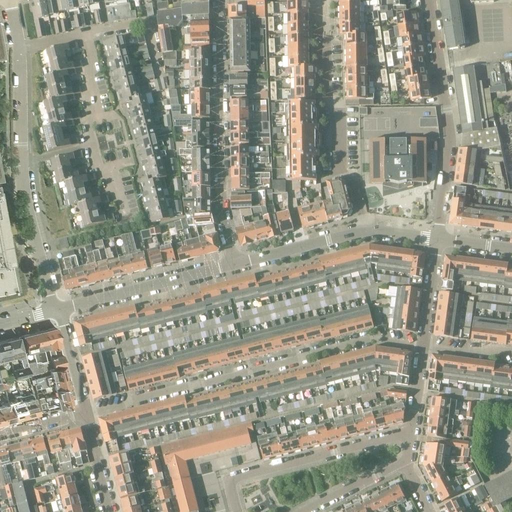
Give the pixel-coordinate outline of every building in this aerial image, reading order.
[(45,0),(35,2),(36,7),(32,8),(38,38),(46,37),(42,19),(49,18),(45,0)] [(44,0),(45,0),(49,18),(49,17),(59,15),(55,0),(44,0)] [(55,0),(59,15),(59,13),(68,11),(66,0),(55,0)] [(66,0),(68,11),(79,9),(76,0),(66,0)] [(76,0),(79,9),(89,7),(87,0),(76,0)] [(130,12),(128,0),(104,0),(108,23),(131,19),(130,12)] [(464,48),(457,0),(440,0),(447,51),(464,48)] [(288,3),(288,14),(308,14),(308,2),(288,3)] [(360,13),(360,2),(352,2),(340,2),(340,13),(360,13)] [(183,21),(191,22),(209,22),(208,4),(199,5),(182,6),(181,6),(181,9),(182,15),(183,21)] [(245,6),(228,6),(228,19),(248,19),(248,14),(246,14),(245,6)] [(256,19),(261,19),(265,19),(266,19),(265,6),(256,6),(256,19)] [(178,28),(183,21),(182,15),(181,9),(174,10),(157,13),(157,17),(158,25),(158,27),(169,27),(169,29),(178,28)] [(97,25),(103,23),(101,11),(94,12),(97,25)] [(340,13),(340,24),(360,24),(360,13),(340,13)] [(396,15),(398,26),(418,24),(416,13),(396,15)] [(86,14),(80,15),(82,28),(88,26),(86,14)] [(288,14),(288,25),(308,24),(308,14),(288,14)] [(82,28),(80,15),(74,16),(76,29),(82,28)] [(249,19),(248,19),(228,19),(229,19),(229,30),(249,30),(249,19)] [(66,20),(60,21),(62,34),(68,32),(66,20)] [(62,34),(60,21),(54,22),(56,35),(62,34)] [(187,29),(187,34),(209,34),(209,22),(191,22),(191,30),(187,29)] [(288,25),(288,35),(308,35),(308,24),(288,25)] [(340,35),(346,35),(360,35),(360,34),(365,34),(365,24),(360,24),(340,24),(340,35)] [(400,37),(402,37),(419,34),(418,24),(398,26),(400,37)] [(162,52),(162,54),(176,52),(176,51),(173,52),(169,29),(169,27),(158,27),(162,52)] [(249,30),(229,30),(230,41),(249,40),(249,30)] [(209,47),(209,34),(187,34),(187,35),(191,35),(191,47),(209,47)] [(346,35),(346,45),(366,45),(366,34),(365,34),(360,34),(360,35),(346,35)] [(402,37),(403,47),(423,45),(421,34),(419,34),(402,37)] [(308,46),(308,35),(288,35),(288,46),(308,46)] [(126,47),(123,37),(104,42),(105,46),(106,46),(108,52),(126,47)] [(249,40),(230,41),(230,51),(249,51),(249,40)] [(46,50),(49,63),(66,58),(65,52),(78,49),(76,43),(46,50)] [(366,56),(366,45),(346,45),(346,56),(366,56)] [(403,47),(405,58),(422,56),(424,56),(423,45),(403,47)] [(137,55),(148,52),(146,46),(135,49),(137,55)] [(308,46),(288,46),(288,57),(308,57),(308,46)] [(128,57),(126,47),(108,52),(109,58),(108,58),(109,62),(111,62),(110,62),(128,57)] [(190,50),(190,60),(209,60),(209,50),(190,50)] [(249,51),(230,51),(230,62),(250,61),(249,51)] [(148,52),(137,55),(138,61),(149,58),(148,52)] [(366,56),(346,56),(346,67),(366,67),(366,56)] [(403,58),(404,69),(424,66),(422,56),(405,58),(403,58)] [(110,62),(111,62),(112,68),(110,68),(111,72),(113,72),(131,67),(128,57),(110,62)] [(308,57),(288,57),(288,68),(294,68),(308,68),(308,67),(308,57)] [(49,63),(52,74),(75,69),(83,67),(81,61),(68,64),(66,58),(49,63)] [(209,70),(209,60),(190,60),(185,60),(185,65),(190,65),(190,70),(209,70)] [(250,61),(230,62),(230,72),(250,72),(250,61)] [(140,69),(142,75),(153,72),(151,66),(140,69)] [(424,66),(404,69),(406,80),(408,80),(425,77),(424,66)] [(116,82),(134,77),(131,67),(113,72),(115,78),(113,78),(114,82),(116,82)] [(294,68),(295,79),(315,78),(314,67),(308,67),(308,68),(294,68)] [(373,67),(366,67),(346,67),(347,78),(367,78),(366,72),(373,72),(373,67)] [(462,134),(460,149),(476,151),(482,150),(500,146),(496,127),(488,129),(487,117),(488,117),(489,122),(493,121),(489,89),(483,90),(481,81),(475,82),(473,67),(453,70),(462,134)] [(77,74),(75,69),(52,74),(45,76),(48,88),(65,84),(63,78),(77,74)] [(168,74),(168,80),(173,80),(173,70),(165,70),(166,74),(168,74)] [(190,80),(209,80),(209,70),(190,70),(190,80)] [(143,81),(154,78),(153,72),(142,75),(143,81)] [(246,75),(230,76),(230,86),(253,86),(268,86),(268,80),(246,80),(246,75)] [(408,80),(409,90),(429,87),(427,76),(425,77),(408,80)] [(118,91),(136,87),(134,77),(116,82),(117,87),(115,88),(116,92),(118,92),(118,91)] [(166,78),(159,80),(162,91),(168,89),(168,86),(166,78)] [(295,79),(295,89),(315,89),(315,78),(295,79)] [(367,78),(347,78),(347,89),(367,88),(367,82),(373,82),(373,78),(367,78)] [(157,92),(162,91),(159,80),(154,81),(157,92)] [(190,90),(209,90),(210,90),(209,80),(190,80),(190,90)] [(66,90),(65,84),(48,88),(51,100),(74,95),(82,93),(80,87),(66,90)] [(499,86),(497,86),(492,87),(489,87),(490,93),(500,91),(500,93),(506,93),(506,92),(505,85),(499,86)] [(253,86),(230,86),(231,97),(247,97),(246,90),(253,90),(253,86)] [(124,100),(138,96),(136,87),(118,91),(118,92),(122,105),(125,104),(124,100)] [(429,87),(409,90),(411,101),(431,98),(429,87)] [(367,95),(367,88),(347,89),(347,100),(359,100),(359,106),(373,105),(373,95),(367,95)] [(315,89),(295,89),(295,100),(315,100),(315,89)] [(170,105),(172,105),(176,105),(179,105),(176,90),(174,90),(168,90),(170,100),(170,105)] [(190,105),(209,105),(209,90),(190,90),(190,105)] [(151,93),(138,96),(124,100),(125,104),(128,103),(130,109),(154,104),(151,93)] [(76,100),(74,95),(51,100),(44,102),(47,114),(64,110),(62,104),(76,100)] [(248,101),(231,101),(231,112),(253,112),(253,106),(248,106),(248,101)] [(315,127),(315,103),(286,104),(287,181),(316,180),(316,157),(319,157),(319,148),(321,148),(321,149),(322,149),(321,135),(318,135),(318,127),(315,127)] [(154,104),(130,109),(132,116),(130,116),(131,120),(133,120),(133,119),(150,115),(149,110),(153,109),(152,104),(154,104)] [(191,118),(209,118),(209,105),(190,105),(191,115),(180,115),(180,112),(171,112),(173,120),(191,120),(191,118)] [(66,116),(64,110),(47,114),(50,126),(73,120),(80,118),(79,113),(66,116)] [(253,112),(231,112),(231,123),(248,123),(248,116),(253,116),(253,112)] [(153,125),(150,115),(133,119),(133,120),(134,125),(132,126),(133,130),(135,130),(135,129),(153,125)] [(75,126),(73,120),(50,126),(43,128),(46,140),(63,135),(61,129),(75,126)] [(191,125),(191,135),(209,134),(209,122),(191,122),(191,120),(173,120),(173,127),(181,127),(181,125),(191,125)] [(248,123),(231,123),(231,133),(253,133),(253,127),(248,127),(248,123)] [(136,140),(156,135),(153,125),(135,129),(135,130),(137,135),(135,136),(136,140)] [(257,133),(253,133),(231,133),(231,144),(249,144),(249,138),(257,138),(257,133)] [(209,148),(209,134),(191,135),(191,136),(186,136),(186,142),(176,143),(176,150),(180,150),(191,150),(191,149),(209,148)] [(79,144),(78,138),(64,142),(63,135),(46,140),(49,152),(79,144)] [(156,137),(136,142),(138,147),(139,146),(141,152),(159,148),(164,146),(162,142),(158,143),(156,137)] [(385,142),(385,140),(370,140),(371,185),(384,184),(384,196),(413,188),(413,184),(427,184),(426,139),(411,140),(411,142),(406,142),(406,140),(390,140),(390,142),(385,142)] [(142,156),(143,162),(166,156),(165,152),(160,153),(159,148),(141,152),(139,152),(140,156),(142,156)] [(248,148),(231,148),(231,159),(268,158),(268,153),(248,153),(248,148)] [(459,149),(458,157),(480,160),(482,150),(476,151),(460,149),(459,149)] [(191,161),(209,161),(209,150),(191,150),(180,150),(180,155),(191,155),(191,161)] [(51,160),(54,172),(71,168),(69,161),(83,158),(81,152),(51,160)] [(164,167),(161,158),(166,157),(166,156),(143,162),(142,162),(143,166),(144,166),(146,172),(164,167)] [(458,157),(457,166),(479,169),(480,160),(458,157)] [(268,158),(231,159),(232,169),(249,169),(252,169),(252,163),(269,163),(268,158)] [(182,172),(210,172),(209,161),(191,161),(191,166),(181,166),(182,172)] [(457,166),(456,174),(478,177),(479,169),(457,166)] [(145,183),(163,178),(166,178),(164,167),(146,172),(147,178),(144,179),(145,183)] [(72,174),(71,168),(54,172),(57,184),(65,182),(87,176),(86,170),(72,174)] [(249,169),(232,169),(232,180),(269,180),(269,174),(249,174),(249,169)] [(95,174),(87,176),(65,182),(68,194),(84,190),(83,183),(96,180),(95,174)] [(210,187),(210,174),(191,174),(192,185),(190,185),(190,183),(188,182),(183,182),(183,187),(210,187)] [(477,186),(478,177),(456,174),(455,183),(477,186)] [(145,183),(144,179),(141,180),(144,193),(144,194),(162,189),(166,188),(163,178),(145,183)] [(327,203),(323,203),(328,222),(334,220),(336,222),(341,220),(342,218),(343,218),(342,217),(348,216),(351,210),(349,201),(350,200),(347,188),(346,188),(344,182),(339,179),(326,183),(328,189),(324,190),(327,203)] [(269,180),(232,180),(232,190),(249,190),(249,185),(269,185),(269,180)] [(489,183),(489,187),(497,188),(504,189),(503,183),(503,181),(498,180),(497,184),(489,183)] [(192,190),(192,200),(210,200),(210,187),(183,187),(184,193),(189,193),(190,191),(190,190),(192,190)] [(466,189),(454,187),(450,216),(451,216),(450,224),(461,225),(461,226),(466,189)] [(145,197),(147,203),(165,199),(162,189),(144,194),(144,193),(142,194),(143,198),(145,197)] [(466,189),(461,226),(469,227),(472,209),(468,209),(470,189),(466,189)] [(68,194),(71,206),(78,204),(101,198),(99,192),(86,196),(84,190),(68,194)] [(231,192),(231,198),(231,209),(253,208),(260,207),(266,207),(265,199),(251,199),(251,197),(245,197),(244,192),(231,192)] [(108,196),(101,198),(78,204),(81,216),(98,212),(96,205),(109,202),(108,196)] [(148,207),(149,213),(167,209),(165,199),(147,203),(145,204),(146,208),(148,207)] [(210,215),(210,200),(192,200),(183,200),(184,207),(192,207),(192,215),(210,215)] [(322,202),(310,205),(315,225),(328,222),(323,203),(322,202)] [(478,228),(481,205),(473,204),(472,209),(469,227),(478,228)] [(310,205),(297,208),(302,228),(315,225),(310,205)] [(481,205),(478,228),(486,229),(489,206),(481,205)] [(495,231),(498,207),(489,206),(486,229),(495,231)] [(506,209),(498,207),(495,231),(503,232),(506,209)] [(149,220),(150,224),(170,219),(167,209),(149,213),(151,219),(149,220)] [(511,233),(511,229),(511,209),(506,209),(503,232),(511,233)] [(250,210),(232,211),(240,247),(251,244),(259,241),(254,223),(245,225),(243,217),(252,215),(250,210)] [(294,231),(288,210),(276,214),(281,234),(294,231)] [(81,216),(84,228),(114,220),(113,214),(99,218),(98,212),(81,216)] [(263,217),(264,220),(268,239),(279,236),(274,214),(263,217)] [(185,215),(186,220),(188,228),(191,227),(190,226),(194,225),(214,224),(211,215),(210,215),(192,215),(185,215)] [(252,218),(254,223),(259,241),(268,239),(264,220),(260,221),(259,217),(252,218)] [(180,262),(190,259),(184,235),(183,229),(181,221),(168,225),(169,228),(176,226),(177,231),(181,244),(175,245),(180,262)] [(154,229),(141,232),(142,240),(151,238),(151,236),(156,235),(154,229)] [(0,293),(17,290),(17,289),(11,258),(5,259),(2,260),(1,255),(6,255),(3,241),(2,241),(0,230),(0,293)] [(190,259),(203,256),(199,239),(193,240),(191,233),(184,235),(190,259)] [(131,234),(126,235),(135,273),(148,269),(143,252),(136,253),(131,234)] [(219,252),(220,250),(216,234),(199,239),(203,256),(219,252)] [(123,276),(135,273),(126,235),(122,236),(127,256),(119,258),(123,276)] [(68,247),(67,240),(67,239),(60,241),(59,241),(61,248),(61,249),(68,247)] [(159,248),(164,265),(176,262),(171,243),(166,244),(167,246),(159,248)] [(88,285),(100,282),(92,251),(90,245),(86,247),(91,265),(84,267),(88,285)] [(370,262),(377,264),(380,247),(369,246),(361,248),(367,269),(370,284),(375,283),(370,262)] [(389,249),(380,247),(377,264),(377,269),(386,270),(389,249)] [(104,249),(107,261),(112,279),(123,276),(119,258),(114,259),(112,252),(110,252),(109,248),(104,249)] [(147,251),(152,268),(164,265),(159,248),(147,251)] [(358,272),(367,269),(361,248),(352,250),(358,272)] [(386,270),(394,271),(397,250),(389,249),(386,270)] [(77,287),(88,285),(84,267),(79,268),(75,256),(74,256),(73,250),(68,251),(69,256),(69,257),(77,287)] [(100,282),(112,279),(107,261),(102,263),(98,250),(92,251),(100,282)] [(349,274),(358,272),(352,250),(344,253),(349,274)] [(402,272),(405,251),(397,250),(394,271),(402,272)] [(411,276),(414,253),(414,252),(405,251),(402,272),(409,274),(409,276),(411,276)] [(349,274),(344,253),(336,255),(341,276),(349,274)] [(424,254),(414,253),(411,276),(410,285),(421,287),(423,270),(424,262),(423,262),(424,254)] [(333,278),(341,276),(336,255),(328,257),(333,278)] [(65,290),(77,287),(69,257),(64,259),(67,271),(61,273),(65,290)] [(333,278),(328,257),(320,259),(326,282),(326,281),(325,280),(333,278)] [(441,289),(452,291),(456,259),(446,257),(445,265),(444,265),(441,289)] [(454,279),(463,280),(465,259),(457,258),(456,259),(452,291),(458,291),(459,285),(453,284),(454,279)] [(317,284),(326,282),(320,259),(320,261),(312,263),(317,284)] [(463,280),(471,281),(474,260),(465,259),(463,280)] [(471,281),(479,282),(482,261),(474,260),(471,281)] [(479,282),(488,283),(490,262),(482,261),(479,282)] [(490,262),(488,283),(496,284),(499,263),(490,262)] [(317,284),(312,263),(304,265),(309,286),(317,284)] [(496,284),(504,285),(507,265),(499,263),(496,284)] [(301,288),(309,286),(304,265),(296,267),(301,288)] [(301,288),(296,267),(287,269),(293,290),(301,288)] [(285,292),(293,290),(287,269),(279,271),(285,292)] [(279,271),(271,273),(276,294),(285,292),(279,271)] [(268,297),(276,294),(271,273),(263,276),(268,297)] [(259,297),(254,276),(246,278),(251,299),(259,297)] [(260,299),(268,297),(263,276),(255,278),(254,276),(259,297),(260,299)] [(243,301),(251,299),(246,278),(237,280),(243,301)] [(235,303),(243,301),(237,280),(217,285),(222,306),(230,304),(229,299),(233,298),(235,303)] [(214,308),(222,306),(217,285),(209,288),(214,308)] [(368,289),(370,296),(375,295),(377,296),(378,287),(368,289)] [(397,287),(396,298),(419,301),(420,290),(397,287)] [(214,308),(209,288),(200,290),(201,292),(205,310),(214,308)] [(206,312),(205,310),(201,292),(193,294),(198,314),(206,312)] [(440,293),(439,304),(462,307),(463,296),(440,293)] [(193,294),(184,296),(190,317),(198,314),(193,294)] [(182,319),(190,317),(184,296),(176,298),(182,319)] [(182,319),(176,298),(168,300),(173,321),(182,319)] [(419,301),(396,298),(394,309),(417,312),(419,301)] [(165,323),(173,321),(168,300),(160,302),(165,323)] [(160,302),(151,304),(157,325),(165,323),(160,302)] [(148,327),(157,325),(151,304),(143,306),(148,327)] [(460,317),(462,307),(439,304),(437,314),(460,317)] [(373,328),(368,305),(359,307),(365,330),(373,328)] [(140,329),(148,327),(143,306),(135,308),(140,327),(140,329)] [(135,307),(126,309),(131,330),(140,327),(135,308),(135,307)] [(357,332),(365,330),(359,307),(351,309),(357,332)] [(123,332),(131,330),(126,309),(118,311),(123,332)] [(351,309),(343,312),(348,334),(357,332),(351,309)] [(394,309),(393,319),(416,322),(417,312),(394,309)] [(123,332),(118,311),(110,313),(115,334),(123,332)] [(208,320),(210,325),(215,324),(214,318),(211,319),(209,312),(206,313),(208,320)] [(340,336),(348,334),(343,312),(334,314),(340,336)] [(107,336),(115,334),(110,313),(101,315),(107,336)] [(331,338),(340,336),(334,314),(326,316),(331,338)] [(437,314),(436,325),(459,328),(460,317),(437,314)] [(101,315),(94,317),(99,338),(107,336),(101,315)] [(314,341),(323,339),(317,316),(308,319),(314,341)] [(323,341),(331,338),(326,316),(318,318),(317,316),(323,339),(323,341)] [(93,339),(99,338),(94,317),(85,319),(85,320),(93,352),(100,350),(98,343),(94,344),(93,339)] [(483,319),(474,317),(471,340),(480,342),(483,319)] [(306,343),(314,341),(308,319),(300,321),(306,343)] [(416,322),(393,319),(391,330),(415,333),(416,322)] [(483,319),(480,342),(488,343),(491,320),(483,319)] [(82,355),(93,352),(85,320),(75,323),(77,331),(76,331),(82,355)] [(491,320),(488,343),(496,344),(500,321),(491,320)] [(306,343),(300,321),(292,323),(297,345),(306,343)] [(500,321),(496,344),(505,345),(508,322),(500,321)] [(289,348),(297,345),(292,323),(283,325),(289,348)] [(283,325),(275,327),(280,350),(289,348),(283,325)] [(459,328),(436,325),(434,336),(458,339),(459,328)] [(54,327),(42,330),(46,347),(48,354),(50,353),(50,355),(54,354),(52,347),(59,346),(54,327)] [(272,352),(280,350),(275,327),(266,329),(272,352)] [(258,331),(264,354),(272,352),(266,329),(258,331)] [(42,349),(46,347),(42,330),(32,333),(42,372),(47,371),(42,349)] [(211,330),(202,332),(204,338),(212,336),(211,330)] [(258,331),(249,334),(255,356),(264,354),(258,331)] [(202,332),(194,334),(196,340),(204,338),(202,332)] [(29,375),(42,372),(32,333),(21,336),(25,353),(31,352),(34,362),(26,364),(26,365),(29,375)] [(239,336),(230,339),(236,361),(255,356),(249,334),(243,335),(244,341),(240,342),(239,336)] [(26,365),(26,364),(23,354),(21,354),(17,337),(4,340),(9,358),(16,356),(16,359),(19,358),(21,366),(22,366),(26,365)] [(230,339),(222,341),(228,363),(236,361),(230,339)] [(0,363),(0,360),(9,358),(4,340),(0,341),(0,382),(6,381),(3,367),(1,368),(0,363)] [(220,365),(228,363),(222,341),(214,343),(220,365)] [(214,343),(206,345),(212,368),(220,365),(214,343)] [(203,370),(212,368),(206,345),(198,347),(203,370)] [(198,347),(189,349),(195,372),(203,370),(198,347)] [(377,365),(381,365),(383,349),(375,348),(370,349),(374,365),(377,365)] [(187,374),(195,372),(189,349),(181,351),(187,374)] [(370,349),(362,351),(367,373),(375,371),(374,366),(374,365),(370,349)] [(380,370),(389,372),(392,350),(383,349),(381,365),(380,370)] [(393,375),(397,376),(400,352),(401,351),(392,350),(389,372),(389,373),(394,374),(393,375)] [(181,351),(173,353),(179,376),(187,374),(181,351)] [(359,375),(367,373),(362,351),(353,353),(359,375)] [(397,376),(397,378),(396,384),(408,386),(410,370),(411,361),(410,361),(411,353),(400,352),(397,376)] [(85,368),(108,362),(105,353),(83,358),(85,368)] [(179,378),(179,376),(173,353),(173,356),(165,358),(171,380),(179,378)] [(359,375),(353,353),(345,356),(350,377),(359,375)] [(52,367),(64,364),(61,355),(49,358),(52,367)] [(345,356),(336,358),(342,379),(350,377),(345,356)] [(427,391),(439,393),(443,358),(433,356),(432,364),(431,364),(427,391)] [(441,378),(450,379),(452,358),(443,357),(443,358),(439,393),(444,393),(445,387),(440,386),(441,378)] [(165,358),(157,360),(163,382),(171,380),(165,358)] [(336,358),(328,360),(334,382),(342,379),(336,358)] [(450,379),(458,380),(461,359),(452,358),(450,379)] [(466,381),(469,360),(461,359),(458,380),(466,381)] [(154,384),(163,382),(157,360),(149,362),(154,384)] [(320,364),(326,385),(326,384),(334,382),(328,360),(320,362),(320,364)] [(466,381),(474,382),(477,361),(469,360),(466,381)] [(483,384),(486,362),(477,361),(474,382),(483,384)] [(111,372),(108,362),(85,368),(88,378),(111,372)] [(149,362),(141,364),(146,386),(154,384),(149,362)] [(494,364),(486,362),(483,384),(491,385),(491,387),(494,365),(494,364)] [(132,367),(138,388),(146,386),(141,364),(132,367)] [(320,364),(312,366),(317,387),(326,385),(320,364)] [(14,379),(29,375),(26,365),(22,366),(22,368),(12,371),(13,373),(14,379)] [(502,366),(494,365),(491,387),(499,388),(502,366)] [(35,380),(33,384),(67,375),(64,366),(48,370),(49,375),(37,378),(38,379),(35,380)] [(312,366),(303,368),(309,390),(317,387),(312,366)] [(499,388),(508,389),(511,368),(502,366),(499,388)] [(124,369),(129,391),(138,388),(132,367),(124,369)] [(301,392),(309,390),(303,368),(295,370),(304,406),(312,404),(311,398),(309,399),(304,400),(301,392)] [(301,401),(294,403),(296,408),(304,406),(295,370),(286,373),(292,394),(299,392),(301,401)] [(113,383),(111,372),(88,378),(90,388),(113,383)] [(286,373),(278,375),(284,396),(292,394),(286,373)] [(52,385),(53,389),(69,385),(67,375),(33,384),(35,392),(41,390),(40,388),(52,385)] [(269,377),(275,399),(284,396),(278,375),(269,377)] [(269,377),(261,379),(267,401),(275,399),(269,377)] [(259,398),(260,402),(267,401),(261,379),(242,384),(247,406),(256,404),(255,399),(259,398)] [(0,382),(0,389),(9,387),(8,383),(8,380),(6,381),(0,382)] [(116,394),(113,383),(90,388),(93,400),(116,394)] [(239,408),(247,406),(242,384),(234,386),(239,408)] [(37,398),(39,403),(72,394),(69,385),(53,389),(54,394),(37,398)] [(234,386),(225,388),(231,410),(239,408),(234,386)] [(223,412),(231,410),(225,388),(217,391),(223,412)] [(406,400),(407,393),(389,390),(387,391),(388,396),(388,398),(406,400)] [(214,414),(223,412),(217,391),(209,393),(214,414)] [(20,400),(24,417),(37,414),(31,393),(25,395),(26,398),(20,400)] [(206,416),(214,414),(209,393),(201,395),(206,416)] [(74,405),(72,394),(39,403),(41,410),(45,409),(45,407),(57,404),(58,409),(74,405)] [(8,403),(12,420),(24,417),(20,400),(19,395),(14,396),(15,401),(8,403)] [(201,395),(192,397),(198,418),(206,416),(201,395)] [(184,397),(176,399),(181,421),(189,419),(184,397)] [(190,420),(198,418),(192,397),(185,399),(184,397),(189,419),(190,419),(190,420)] [(451,400),(432,398),(431,407),(458,411),(459,406),(450,405),(451,400)] [(173,423),(181,421),(176,399),(167,401),(173,423)] [(167,401),(159,404),(165,425),(173,423),(167,401)] [(381,407),(386,428),(396,425),(391,408),(387,409),(385,402),(380,403),(381,407)] [(8,403),(0,404),(0,423),(12,420),(8,403)] [(157,427),(165,425),(159,404),(151,406),(157,427)] [(391,406),(391,408),(396,425),(403,423),(405,404),(397,406),(396,404),(391,406)] [(151,406),(143,408),(149,429),(157,427),(151,406)] [(376,412),(372,413),(377,430),(386,428),(381,407),(376,408),(376,412)] [(458,411),(431,407),(430,417),(448,419),(449,415),(458,416),(458,411)] [(140,431),(149,429),(143,408),(135,410),(140,431)] [(358,416),(353,418),(358,435),(367,433),(362,412),(361,408),(356,409),(358,416)] [(135,410),(127,412),(132,433),(140,431),(135,410)] [(362,412),(367,433),(377,430),(372,413),(368,414),(367,410),(362,412)] [(124,435),(132,433),(127,412),(119,414),(124,435)] [(124,435),(119,414),(110,416),(115,438),(124,435)] [(348,415),(342,417),(348,438),(358,435),(353,418),(349,419),(348,415)] [(117,446),(115,438),(110,417),(100,420),(102,427),(101,428),(108,455),(125,450),(124,445),(117,446)] [(334,423),(339,440),(348,438),(342,417),(338,418),(339,421),(334,423)] [(428,427),(452,430),(453,425),(448,424),(448,419),(430,417),(428,427)] [(329,420),(324,421),(329,442),(339,440),(334,423),(330,424),(329,420)] [(315,427),(320,445),(329,442),(324,421),(319,423),(320,426),(315,427)] [(198,511),(185,463),(186,463),(187,462),(187,461),(187,460),(250,444),(248,433),(253,432),(251,423),(161,447),(166,466),(168,465),(180,511),(195,511),(196,511),(198,511)] [(310,425),(305,426),(310,447),(320,445),(315,427),(311,428),(310,425)] [(290,426),(285,428),(291,452),(301,450),(296,432),(292,433),(290,426)] [(296,432),(301,450),(310,447),(305,426),(300,428),(301,431),(296,432)] [(169,441),(165,427),(167,435),(159,438),(161,443),(169,441)] [(165,427),(169,441),(177,439),(176,433),(170,435),(168,427),(165,427)] [(427,437),(445,439),(446,434),(451,435),(452,430),(428,427),(427,437)] [(282,455),(291,452),(285,428),(280,429),(282,436),(277,437),(282,455)] [(68,432),(73,449),(77,466),(83,464),(80,453),(86,451),(81,429),(68,432)] [(263,460),(272,457),(266,436),(266,431),(260,433),(262,441),(258,442),(263,460)] [(68,432),(64,433),(58,435),(67,471),(73,469),(71,462),(68,450),(73,449),(68,432)] [(67,471),(58,435),(47,438),(52,454),(57,453),(60,465),(61,464),(63,472),(67,471)] [(272,435),(266,436),(272,457),(282,455),(277,437),(273,438),(272,435)] [(459,449),(468,450),(470,450),(471,443),(445,439),(427,437),(426,444),(446,447),(459,449)] [(50,464),(43,439),(32,441),(37,458),(43,456),(45,465),(50,464)] [(35,458),(31,442),(20,445),(30,480),(35,479),(30,460),(35,458)] [(424,455),(444,457),(446,447),(426,444),(424,455)] [(23,476),(24,482),(30,480),(20,445),(9,447),(14,464),(19,462),(22,471),(24,470),(25,475),(23,476)] [(157,447),(149,449),(151,455),(159,453),(157,447)] [(12,464),(8,448),(0,449),(0,461),(7,486),(11,485),(9,474),(8,474),(6,466),(12,464)] [(460,458),(466,459),(468,450),(459,449),(458,454),(455,453),(454,458),(460,458)] [(112,468),(131,463),(128,453),(110,458),(112,468)] [(423,464),(444,467),(443,466),(444,457),(424,455),(423,464)] [(150,462),(152,468),(160,466),(159,460),(150,462)] [(134,473),(131,463),(112,468),(115,478),(134,473)] [(444,467),(423,464),(432,482),(447,474),(444,467)] [(152,468),(155,479),(163,477),(160,466),(152,468)] [(511,472),(485,486),(495,508),(496,507),(498,511),(503,511),(508,510),(504,501),(511,496),(511,472)] [(115,478),(117,488),(136,484),(134,473),(115,478)] [(447,474),(432,482),(437,492),(452,484),(461,480),(462,480),(461,476),(456,478),(450,480),(447,474)] [(479,482),(475,474),(470,477),(474,485),(479,482)] [(52,486),(53,491),(74,486),(72,475),(55,479),(56,485),(52,486)] [(163,477),(155,479),(152,479),(153,483),(156,482),(157,489),(166,487),(163,477)] [(442,502),(457,494),(455,489),(463,484),(461,480),(452,484),(437,492),(442,502)] [(19,511),(38,511),(37,506),(29,508),(22,482),(12,485),(15,497),(18,505),(19,511)] [(136,484),(117,488),(120,499),(144,492),(143,488),(138,489),(136,484)] [(397,484),(388,488),(396,504),(405,499),(397,484)] [(15,497),(12,485),(11,485),(7,486),(5,487),(7,496),(0,498),(1,501),(8,499),(15,497)] [(77,496),(74,486),(53,491),(55,496),(59,495),(60,500),(77,496)] [(481,486),(474,490),(474,491),(476,490),(482,500),(487,498),(481,486)] [(45,487),(39,488),(34,489),(36,495),(47,493),(45,487)] [(387,509),(396,504),(388,488),(379,493),(387,509)] [(160,501),(171,499),(168,489),(158,491),(160,501)] [(47,493),(36,495),(38,504),(44,502),(42,494),(47,493)] [(378,511),(380,511),(387,509),(379,493),(371,497),(378,511)] [(143,500),(141,495),(121,501),(123,511),(142,506),(141,500),(143,500)] [(464,495),(444,505),(447,511),(458,511),(465,509),(470,506),(464,495)] [(56,501),(59,511),(80,506),(77,496),(60,500),(56,501)] [(15,497),(8,499),(10,507),(18,505),(15,497)] [(378,511),(371,497),(361,502),(366,511),(378,511)] [(173,509),(171,499),(160,501),(163,511),(172,509),(173,509)] [(355,511),(366,511),(361,502),(352,507),(355,511)] [(487,511),(493,509),(490,503),(484,506),(487,511)]
